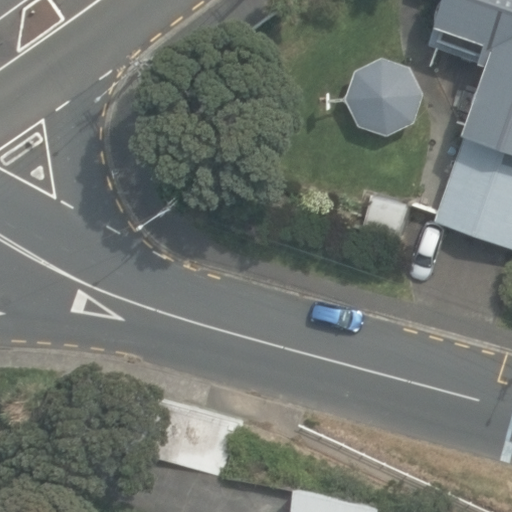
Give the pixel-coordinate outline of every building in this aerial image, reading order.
[(441,220),(511,244),(511,0),(449,0),(435,42),(496,64),(441,220)] [(346,92),(360,119),(390,128),(417,113),(426,84),(411,57),(382,48),(355,63),(346,92)] [(368,228),(405,239),(415,204),(378,193),(368,228)] [(125,449),(231,478),(247,420),(141,391),(125,449)] [(0,511),(28,511),(27,488),(0,481),(0,511)] [(297,511),(385,511),(386,506),(300,487),(297,511)]
